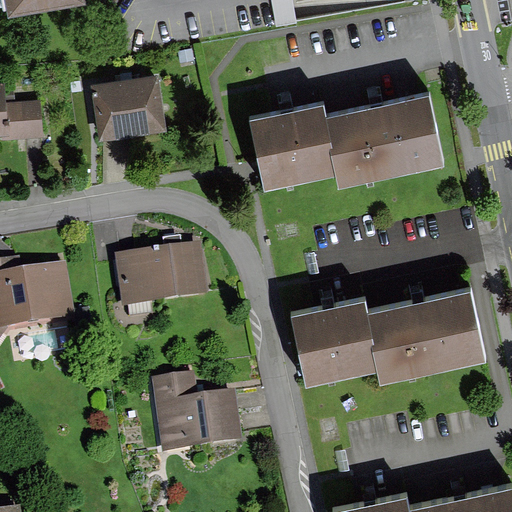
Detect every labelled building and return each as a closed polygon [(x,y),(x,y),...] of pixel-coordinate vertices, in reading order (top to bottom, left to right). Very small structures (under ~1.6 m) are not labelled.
[(1,0),(5,20),(82,6),(81,0),(1,0)] [(293,0),(273,0),(278,21),(297,17),(293,0)] [(156,79),(90,91),(100,147),(165,135),(156,79)] [(4,86),(0,86),(0,143),(43,140),(39,101),(5,104),(4,86)] [(428,90),(326,113),(333,147),(330,148),(335,171),(338,185),(444,161),(428,90)] [(323,99),(248,116),(264,187),(335,171),(330,148),(333,147),(326,113),(323,99)] [(115,260),(122,312),(208,300),(200,248),(182,251),(180,241),(163,244),(164,253),(115,260)] [(73,313),(65,267),(23,274),(21,260),(0,263),(0,340),(4,335),(74,323),(78,348),(95,345),(89,310),(73,313)] [(470,285),(367,309),(375,342),(371,343),(377,366),(380,380),(486,356),(470,285)] [(364,294),(290,311),(306,382),(377,366),(371,343),(375,342),(367,309),(364,294)] [(242,446),(235,396),(198,401),(194,376),(153,381),(163,456),(242,446)] [(511,511),(511,481),(409,504),(411,511),(511,511)] [(406,490),(332,507),(332,511),(411,511),(409,504),(406,490)]
